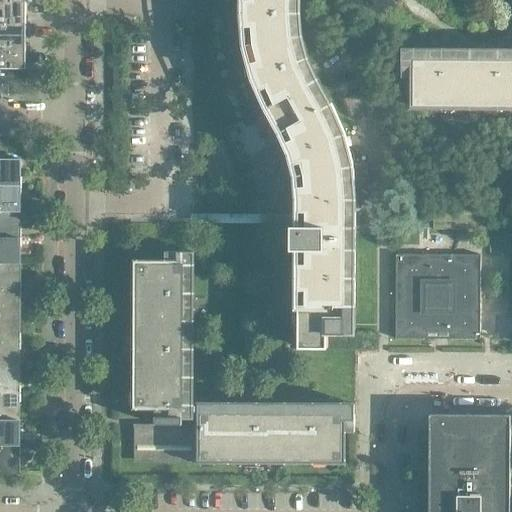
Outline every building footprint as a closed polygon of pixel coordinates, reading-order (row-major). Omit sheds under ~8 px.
[(345,134),(331,103),(318,79),(308,58),(303,35),(301,12),(300,0),(238,0),(239,12),(240,28),(246,27),(247,45),(252,61),(246,63),(250,78),(256,93),(262,90),(269,106),(287,140),(273,147),(278,157),(283,177),(284,198),(299,198),(299,197),(300,197),(300,214),(300,223),(300,227),(294,227),(294,236),(292,236),(292,249),(300,250),(300,263),(294,263),(293,289),(300,289),(300,311),(293,311),(293,325),(299,325),(299,347),(328,347),(328,332),(355,332),(356,198),(368,198),(365,164),(354,166),(345,134)] [(0,23),(27,24),(27,2),(0,1),(0,23)] [(0,45),(27,46),(27,24),(0,23),(0,45)] [(26,68),(27,46),(0,45),(0,68),(9,68),(26,68)] [(511,49),(402,49),(402,78),(414,78),(413,105),(511,105),(511,49)] [(0,94),(8,94),(9,68),(0,68),(0,94)] [(364,90),(344,99),(351,117),(372,108),(364,90)] [(8,158),(8,145),(8,133),(0,132),(0,158),(8,159),(8,158)] [(0,184),(20,185),(20,158),(8,158),(8,159),(0,158),(0,184)] [(0,210),(20,211),(20,185),(0,184),(0,210)] [(486,210),(434,209),(434,230),(486,230),(486,210)] [(0,236),(20,237),(20,211),(0,210),(0,236)] [(300,223),(300,214),(192,214),(192,223),(300,223)] [(0,262),(20,263),(20,237),(0,236),(0,262)] [(327,466),(327,459),(343,460),(343,432),(355,432),(355,404),(193,403),(194,251),(166,251),(166,263),(138,263),(138,279),(131,279),(131,305),(138,305),(137,335),(131,335),(131,361),(137,361),(137,391),(131,391),(131,404),(137,404),(137,405),(155,405),(155,424),(135,424),(134,463),(194,463),(195,457),(201,457),(201,459),(202,459),(202,466),(215,466),(215,459),(245,459),(245,466),(271,466),(271,459),(301,459),(301,466),(327,466)] [(480,339),(481,281),(481,254),(397,254),(396,338),(429,339),(429,337),(426,338),(426,332),(442,332),(451,332),(451,338),(448,338),(448,339),(480,339)] [(0,288),(20,289),(20,263),(0,262),(0,288)] [(0,314),(19,315),(20,289),(0,288),(0,314)] [(0,340),(19,341),(19,315),(0,314),(0,340)] [(0,366),(19,367),(19,341),(0,340),(0,366)] [(0,392),(19,393),(19,367),(0,366),(0,392)] [(0,418),(19,419),(19,393),(0,392),(0,418)] [(510,511),(511,429),(511,415),(430,414),(430,511),(510,511)] [(0,444),(19,445),(19,419),(0,418),(0,444)] [(0,471),(19,472),(19,445),(0,444),(0,471)]
